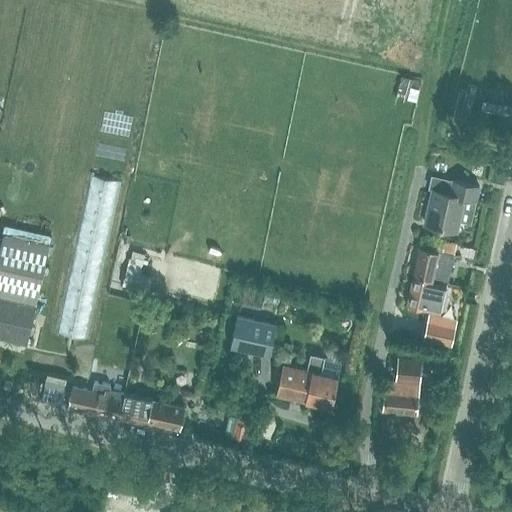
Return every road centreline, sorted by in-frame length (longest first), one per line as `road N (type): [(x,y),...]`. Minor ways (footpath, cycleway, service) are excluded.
road 1 (tertiary): [(373,502),(0,408)]
road 2 (residential): [(373,502),(364,444),(421,166)]
road 3 (residential): [(451,511),(511,220)]
